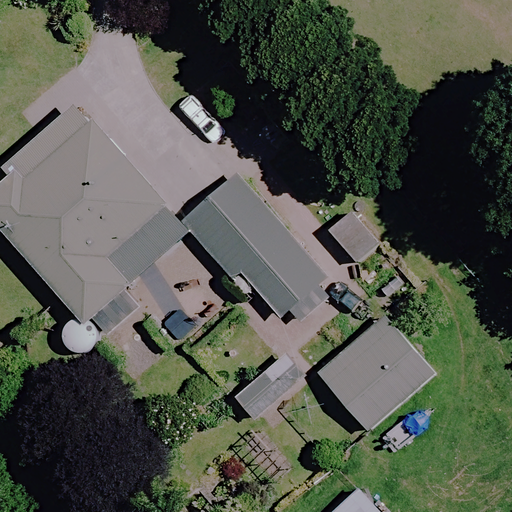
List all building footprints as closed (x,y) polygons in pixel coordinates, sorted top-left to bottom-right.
[(193,235),(84,112),(0,186),(0,223),(90,326),(193,235)] [(331,281),(245,177),(189,224),(247,295),(255,288),(283,320),(331,281)] [(437,376),(389,323),(325,380),(373,434),(437,376)] [(309,381),(289,358),(240,400),(259,424),(309,381)] [(382,511),(364,492),(342,511),(382,511)]
